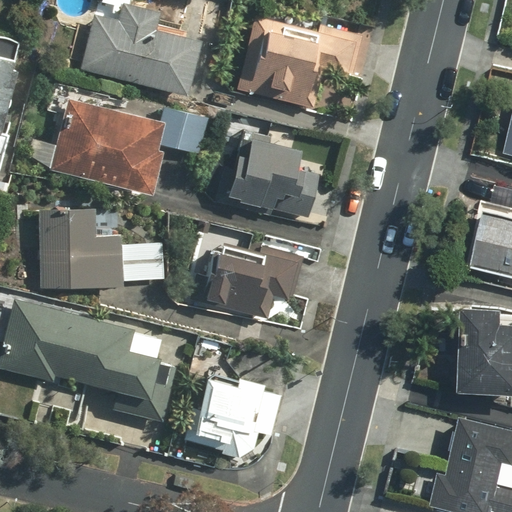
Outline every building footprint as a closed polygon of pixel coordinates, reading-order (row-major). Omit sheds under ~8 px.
[(145,0),(129,0),(127,11),(99,5),(86,64),(195,88),(208,30),(161,20),(164,4),(145,0)] [(368,32),(258,12),(244,87),(321,102),(327,69),(360,76),(368,32)] [(0,29),(0,168),(4,170),(18,112),(12,110),(29,36),(0,29)] [(73,93),(58,163),(160,184),(169,142),(165,141),(171,113),(73,93)] [(511,96),(498,153),(511,156),(511,96)] [(310,141),(246,129),(240,163),(229,161),(222,197),(316,215),(325,167),(306,163),(310,141)] [(125,278),(124,225),(104,225),(104,201),(42,202),(44,280),(125,278)] [(511,274),(511,219),(478,212),(466,265),(511,274)] [(307,253),(226,238),(220,272),(200,268),(195,296),(273,311),(277,287),(300,291),(307,253)] [(511,291),(476,291),(474,374),(511,375),(511,291)] [(170,414),(180,362),(164,359),(166,348),(139,343),(144,319),(20,294),(7,357),(124,381),(119,404),(170,414)] [(276,430),(284,390),(269,385),(272,375),(219,366),(206,371),(194,434),(251,445),(254,425),(276,430)] [(511,414),(471,404),(455,464),(448,464),(437,498),(511,511),(511,472),(510,472),(511,463),(511,414)]
